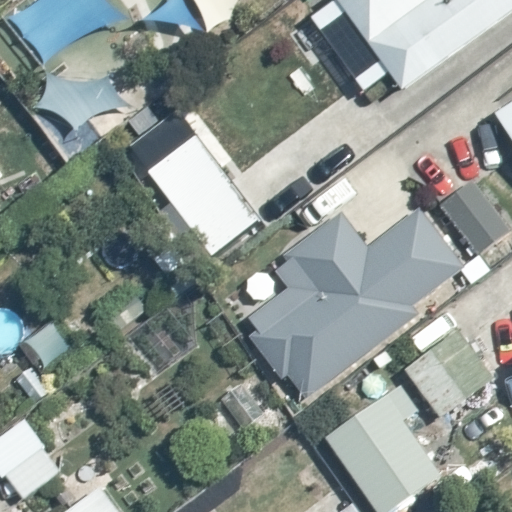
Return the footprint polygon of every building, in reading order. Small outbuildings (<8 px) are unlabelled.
[(254,0),(264,12),(280,0),(254,0)] [(511,0),(329,0),(306,17),(363,95),(390,75),(402,92),(511,12),(511,0)] [(511,105),(497,116),(511,139),(511,105)] [(238,175),(224,156),(169,197),(215,260),(269,220),(273,225),(378,148),(367,134),(350,147),(324,112),(238,175)] [(511,229),(475,179),(438,206),(475,256),(511,229)] [(465,269),(420,210),(368,250),(341,214),(276,263),(293,285),(241,325),(302,404),(413,319),(408,313),(465,269)] [(496,378),(458,329),(404,371),(442,420),(496,378)] [(418,410),(400,384),(325,439),(378,511),(391,511),(442,475),(403,422),(418,410)] [(63,472),(24,421),(0,438),(0,473),(22,503),(63,472)] [(121,511),(103,487),(68,511),(121,511)] [(364,511),(356,501),(341,511),(364,511)]
